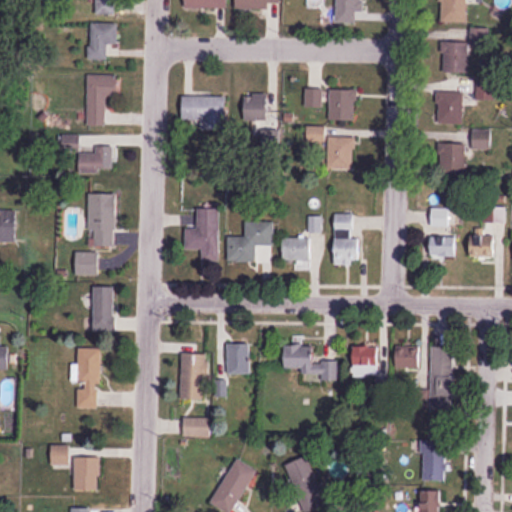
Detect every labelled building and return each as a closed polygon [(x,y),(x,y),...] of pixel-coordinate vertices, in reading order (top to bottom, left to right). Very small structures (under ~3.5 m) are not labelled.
[(96,0),(96,14),(118,14),(117,0),(96,0)] [(186,0),(187,9),(230,9),(229,0),(186,0)] [(280,0),(237,0),(238,10),(280,10),(280,0)] [(361,0),(337,0),(337,22),(362,22),(361,0)] [(467,21),(467,0),(441,0),(441,21),(467,21)] [(118,23),(90,23),(90,59),(109,59),(109,44),(118,44),(118,23)] [(488,27),(471,27),(471,41),(443,41),(443,76),(489,75),(488,27)] [(88,125),(107,126),(107,95),(119,95),(119,74),(88,74),(88,125)] [(324,108),(324,88),(306,88),(306,107),(324,108)] [(330,120),(357,120),(357,89),(330,89),(330,120)] [(464,92),(438,92),(438,122),(464,122),(464,92)] [(269,94),(245,94),(245,123),(269,123),(269,94)] [(228,96),(184,96),(184,121),(203,121),(203,130),(228,130),(228,96)] [(307,141),(326,141),(326,125),(307,125),(307,141)] [(329,137),(329,169),(356,169),(356,137),(329,137)] [(439,174),(466,175),(466,142),(439,142),(439,174)] [(78,152),(78,174),(115,174),(115,146),(96,146),(96,152),(78,152)] [(90,193),(90,245),(116,245),(116,193),(90,193)] [(472,257),(495,257),(495,223),(505,223),(505,204),(483,204),(483,226),(472,226),(472,257)] [(203,260),(220,260),(220,208),(198,208),(198,227),(187,227),(187,249),(203,249),(203,260)] [(450,226),(450,208),(431,208),(431,226),(450,226)] [(0,240),(16,240),(16,211),(0,210),(0,240)] [(335,265),(361,265),(361,236),(354,236),(354,214),(335,214),(335,265)] [(274,221),(246,221),(246,236),(227,236),(227,261),(257,261),(257,244),(274,244),(274,221)] [(283,260),(312,260),(312,237),(283,237),(283,260)] [(458,237),(430,237),(430,258),(458,258),(458,237)] [(99,251),(76,251),(76,274),(99,274),(99,251)] [(94,286),(94,330),(116,330),(116,286),(94,286)] [(251,373),(251,344),(228,344),(228,373),(251,373)] [(0,369),(11,369),(11,346),(0,345),(0,369)] [(287,345),(287,372),(321,371),(321,380),(338,380),(338,361),(315,361),(315,345),(287,345)] [(398,368),(423,368),(423,345),(398,345),(398,368)] [(455,346),(431,345),(431,397),(454,397),(455,346)] [(380,346),(352,346),(352,376),(380,376),(380,346)] [(78,408),(100,408),(101,348),(80,348),(78,408)] [(207,353),(182,353),(182,400),(207,400),(207,353)] [(212,417),(185,417),(185,437),(212,437),(212,417)] [(424,481),(446,481),(446,442),(424,442),(424,481)] [(54,465),(70,465),(70,448),(55,447),(54,465)] [(308,511),(328,504),(309,456),(287,465),(306,511),(308,511)] [(76,491),(101,491),(101,457),(76,457),(76,491)] [(233,511),(259,471),(239,458),(211,502),(226,511),(233,511)] [(441,511),(442,490),(420,490),(420,511),(441,511)]
